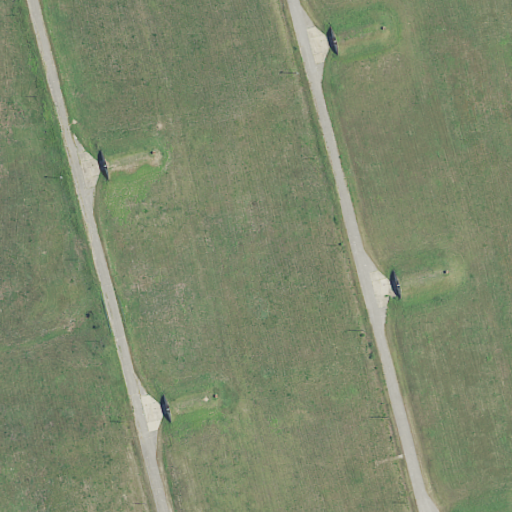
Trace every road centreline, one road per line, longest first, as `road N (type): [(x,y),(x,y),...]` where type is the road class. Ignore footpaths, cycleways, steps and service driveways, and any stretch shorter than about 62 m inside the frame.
road 1 (residential): [(293,0),(425,511)]
road 2 (residential): [(32,0),(164,511)]
